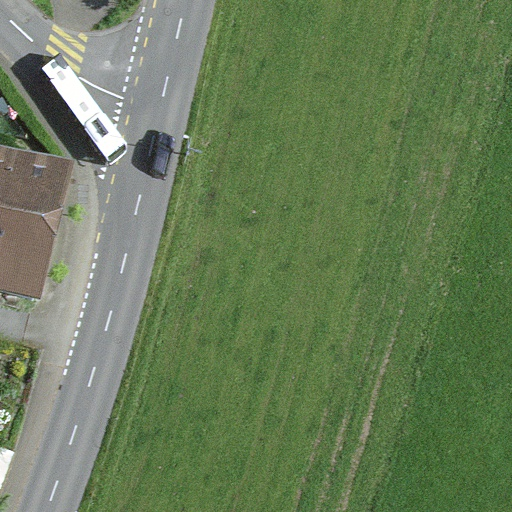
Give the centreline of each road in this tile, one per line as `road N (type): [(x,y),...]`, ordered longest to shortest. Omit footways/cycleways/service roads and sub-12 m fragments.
road 1 (tertiary): [(47,511),(117,288),(160,109)]
road 2 (unclassified): [(160,109),(60,65),(0,8)]
